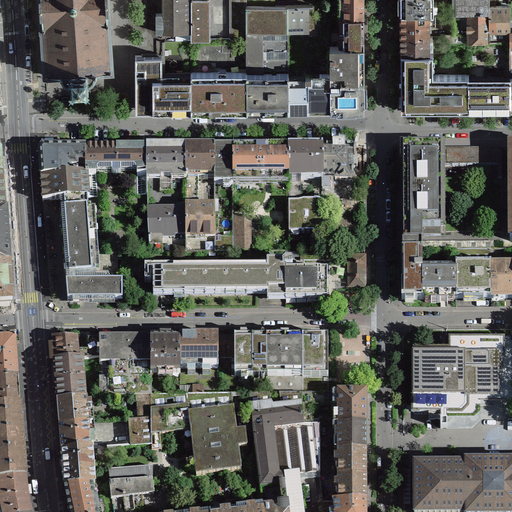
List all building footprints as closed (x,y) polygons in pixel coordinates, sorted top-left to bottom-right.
[(42,23),(42,26),(43,26),(43,38),(44,41),(45,53),(44,53),(45,56),(46,68),(45,68),(46,72),(50,72),(50,71),(62,71),(62,72),(63,72),(63,73),(63,74),(64,75),(64,76),(65,76),(65,77),(66,77),(67,78),(68,78),(69,78),(69,79),(70,79),(71,79),(72,79),(72,80),(71,80),(71,83),(79,82),(87,82),(87,80),(87,78),(88,78),(89,78),(89,77),(90,77),(91,77),(91,76),(92,76),(92,75),(93,75),(93,74),(94,74),(94,73),(94,72),(95,71),(95,70),(95,69),(95,68),(107,68),(111,68),(111,64),(110,51),(110,49),(109,36),(109,34),(108,21),(108,19),(107,6),(107,4),(106,0),(40,0),(41,8),(41,11),(42,23)] [(164,31),(191,31),(191,3),(191,0),(163,0),(163,13),(156,13),(156,28),(156,31),(164,31)] [(191,31),(191,39),(208,39),(207,0),(191,0),(191,3),(191,31)] [(246,5),(246,0),(231,0),(232,39),(246,39),(246,5)] [(344,0),(344,17),(363,17),(363,11),(363,9),(363,0),(344,0)] [(401,0),(401,9),(401,12),(433,12),(433,0),(401,0)] [(452,0),(452,12),(489,12),(489,2),(489,0),(488,0),(452,0)] [(510,41),(510,31),(510,6),(510,5),(495,5),(495,1),(489,2),(489,12),(489,33),(489,41),(497,41),(510,41)] [(275,5),(246,5),(246,39),(247,71),(247,109),(248,109),(248,105),(256,105),(256,109),(257,109),(278,108),(278,109),(279,109),(279,105),(283,105),(287,105),(287,109),(288,109),(288,84),(288,80),(288,32),(288,24),(288,5),(275,5)] [(288,24),(288,32),(307,32),(307,28),(314,28),(314,5),(313,5),(312,5),(308,5),(302,5),(288,5),(288,24)] [(401,12),(401,36),(429,36),(429,35),(429,28),(435,28),(435,13),(435,12),(433,12),(401,12)] [(489,41),(489,33),(489,12),(452,12),(451,12),(452,34),(445,34),(445,36),(446,36),(446,41),(459,41),(468,41),(479,41),(484,41),(489,41)] [(339,45),(339,46),(364,46),(364,45),(363,45),(363,38),(364,38),(364,37),(364,25),(363,25),(363,17),(344,17),(341,17),(339,17),(339,18),(339,28),(344,28),(344,36),(339,36),(339,42),(339,45)] [(401,36),(401,53),(429,53),(429,36),(401,36)] [(330,46),(330,71),(345,71),(345,79),(364,79),(364,69),(364,46),(339,46),(334,46),(330,46)] [(154,72),(162,72),(162,55),(159,55),(159,53),(142,53),(142,55),(135,55),(135,81),(135,110),(139,110),(145,110),(154,110),(154,72)] [(401,53),(401,77),(401,109),(437,109),(437,108),(437,75),(437,74),(433,74),(433,53),(429,53),(401,53)] [(191,72),(191,80),(192,110),(193,110),(193,106),(200,106),(200,110),(216,110),(216,106),(219,106),(223,106),(223,110),(239,110),(239,106),(246,106),(246,110),(247,110),(247,109),(247,71),(191,72)] [(345,71),(330,71),(331,82),(331,109),(338,109),(364,109),(364,103),(364,79),(345,79),(345,71)] [(165,72),(162,72),(154,72),(154,110),(159,110),(164,110),(192,110),(191,80),(191,72),(165,72)] [(437,108),(437,109),(468,109),(468,108),(468,81),(468,74),(437,74),(437,75),(437,108)] [(469,75),(469,74),(468,74),(468,81),(468,108),(509,108),(510,108),(510,76),(510,75),(469,75)] [(308,84),(308,82),(308,79),(298,79),(298,80),(298,84),(288,84),(288,109),(295,109),(309,109),(308,84)] [(308,82),(308,84),(309,109),(317,109),(331,109),(331,82),(330,82),(309,82),(308,82)] [(289,180),(289,182),(289,203),(296,203),(300,203),(300,178),(321,178),(322,178),(322,146),(294,147),(289,147),(289,174),(289,175),(289,180)] [(322,178),(322,188),(324,188),(330,188),(330,177),(335,177),(335,179),(339,179),(348,179),(352,179),(352,170),(352,165),(351,165),(351,159),(355,159),(355,146),(344,146),(335,146),(322,146),(322,178)] [(490,250),(490,252),(491,252),(494,252),(494,241),(422,242),(422,236),(441,235),(441,178),(441,166),(441,148),(441,146),(403,146),(403,205),(404,251),(422,251),(456,251),(473,250),(490,250)] [(147,195),(147,180),(147,176),(147,147),(146,147),(146,148),(131,148),(104,148),(100,148),(86,148),(86,173),(87,173),(87,175),(88,198),(98,197),(96,174),(96,169),(99,166),(112,166),(112,172),(113,174),(116,175),(119,174),(121,172),(121,166),(132,166),(134,166),(135,167),(137,169),(137,172),(137,176),(137,195),(147,195)] [(186,176),(186,147),(167,147),(158,147),(157,147),(147,147),(147,176),(152,176),(160,176),(160,191),(172,191),(172,176),(178,176),(186,176)] [(208,175),(214,175),(214,147),(190,147),(186,147),(186,176),(188,176),(198,175),(198,179),(208,179),(208,175)] [(214,185),(233,184),(233,182),(233,174),(232,147),(221,147),(214,147),(214,175),(214,179),(214,185)] [(288,182),(289,182),(289,180),(289,175),(289,174),(289,147),(268,147),(260,147),(232,147),(233,174),(233,182),(233,184),(233,182),(254,182),(265,182),(288,182)] [(86,173),(86,148),(61,148),(43,148),(42,148),(39,152),(39,153),(40,161),(41,177),(63,175),(63,174),(86,173)] [(499,157),(499,148),(445,148),(441,148),(441,166),(445,166),(498,165),(498,178),(501,178),(502,178),(502,157),(499,157)] [(42,201),(46,201),(50,200),(60,200),(64,200),(65,202),(69,282),(66,282),(67,302),(71,302),(73,302),(94,301),(122,299),(121,281),(106,282),(105,273),(103,273),(102,263),(94,263),(91,210),(91,207),(88,208),(88,198),(87,198),(88,198),(87,175),(87,173),(86,173),(63,174),(63,175),(41,177),(42,193),(42,195),(42,201)] [(186,209),(186,234),(186,237),(195,237),(205,237),(215,237),(215,236),(214,206),(206,206),(198,206),(198,179),(198,175),(188,176),(186,176),(186,180),(186,206),(186,209)] [(290,233),(322,233),(322,203),(300,203),(296,203),(289,203),(289,228),(289,233),(290,233)] [(162,252),(162,234),(186,234),(186,209),(179,209),(163,209),(148,210),(148,220),(149,228),(150,240),(150,243),(150,252),(162,252)] [(0,263),(9,263),(9,262),(10,262),(7,221),(6,210),(0,210),(0,263)] [(215,252),(233,252),(233,238),(233,237),(221,237),(221,236),(218,236),(215,236),(215,237),(215,252)] [(490,250),(473,250),(456,251),(456,269),(456,299),(464,299),(483,299),(491,299),(491,269),(490,252),(490,250)] [(300,260),(327,260),(327,251),(322,251),(300,251),(300,252),(300,258),(300,260)] [(340,260),(340,251),(327,251),(327,260),(340,260)] [(422,269),(422,251),(404,251),(402,251),(402,277),(402,282),(401,282),(401,300),(402,300),(405,299),(414,299),(421,299),(422,299),(422,269)] [(349,286),(365,286),(365,281),(365,256),(349,256),(349,286)] [(250,296),(258,296),(267,295),(267,300),(316,300),(327,300),(327,298),(327,295),(327,294),(327,276),(327,275),(327,271),(286,271),(286,269),(291,269),(292,269),(292,268),(293,268),(293,264),(292,264),(292,263),(291,263),(291,262),(286,262),(286,263),(285,263),(285,262),(284,261),(284,262),(283,262),(282,262),(269,262),(269,263),(268,263),(267,263),(267,264),(267,267),(153,267),(153,268),(153,296),(161,296),(174,296),(185,296),(250,296)] [(9,263),(0,263),(0,302),(10,301),(12,301),(12,299),(10,270),(10,264),(10,263),(9,264),(9,263)] [(511,266),(496,267),(496,269),(491,269),(491,299),(511,298),(511,266)] [(456,299),(456,269),(423,269),(422,269),(422,299),(431,299),(431,303),(448,303),(448,299),(456,299)] [(160,335),(160,338),(156,338),(151,338),(151,373),(161,373),(161,372),(170,372),(170,373),(180,373),(180,368),(180,338),(170,338),(170,335),(160,335)] [(241,338),(236,338),(235,338),(235,358),(235,376),(237,376),(241,376),(247,376),(252,376),(252,338),(246,338),(246,335),(243,335),(241,335),(241,338)] [(274,337),(267,337),(267,376),(267,393),(267,394),(300,393),(303,393),(303,377),(303,337),(289,337),(289,335),(281,335),(281,337),(276,337),(274,337)] [(328,393),(328,392),(328,382),(328,377),(328,337),(319,337),(319,336),(311,336),(311,337),(308,337),(303,337),(303,377),(303,393),(328,393)] [(510,350),(510,346),(511,346),(511,345),(511,336),(446,337),(446,345),(443,345),(443,348),(413,348),(413,362),(412,362),(412,363),(413,363),(413,367),(412,367),(412,368),(413,368),(413,373),(412,373),(412,374),(413,374),(413,378),(413,379),(413,384),(413,385),(413,389),(413,390),(413,395),(413,396),(413,400),(413,401),(413,406),(413,407),(413,412),(456,412),(459,408),(459,403),(466,403),(467,406),(480,406),(480,401),(508,401),(508,400),(511,400),(511,395),(511,394),(511,390),(511,389),(511,384),(511,383),(511,379),(511,378),(511,373),(511,372),(511,368),(511,367),(511,362),(511,361),(511,357),(511,356),(510,351),(511,351),(511,350),(510,350)] [(100,337),(100,338),(100,358),(100,378),(100,399),(136,396),(137,396),(151,396),(151,373),(151,338),(150,338),(150,337),(149,337),(149,338),(141,338),(141,337),(140,337),(140,338),(131,338),(130,337),(130,338),(121,338),(121,337),(120,337),(120,338),(111,338),(111,337),(110,337),(110,338),(101,338),(101,337),(100,337)] [(210,368),(218,368),(218,358),(218,338),(218,337),(209,337),(209,338),(202,338),(195,338),(190,338),(188,338),(188,337),(180,337),(180,338),(180,368),(187,368),(195,368),(202,368),(210,368)] [(267,376),(267,337),(255,338),(252,338),(252,376),(267,376)] [(0,378),(18,377),(18,370),(17,363),(17,355),(16,341),(15,338),(13,339),(0,339),(0,378)] [(55,361),(82,359),(100,358),(100,338),(87,338),(88,347),(87,348),(78,348),(77,338),(64,338),(53,338),(54,348),(54,352),(55,361)] [(235,358),(235,338),(222,338),(218,338),(218,358),(234,358),(235,358)] [(82,359),(55,361),(56,376),(58,402),(82,400),(85,400),(85,399),(82,360),(82,359)] [(19,386),(18,377),(0,378),(0,405),(20,404),(20,395),(19,391),(19,386)] [(194,386),(193,386),(193,395),(204,395),(204,386),(194,386)] [(338,403),(338,412),(338,425),(366,425),(366,416),(366,392),(364,392),(339,393),(339,392),(338,392),(338,393),(328,393),(303,393),(300,393),(303,425),(316,425),(316,424),(316,413),(311,413),(311,405),(323,405),(323,404),(328,404),(328,403),(338,403)] [(263,506),(263,511),(303,511),(300,480),(299,475),(319,472),(320,472),(320,450),(319,425),(316,425),(303,425),(300,393),(267,394),(252,394),(249,394),(253,426),(255,444),(258,468),(260,481),(261,492),(263,506)] [(233,409),(232,394),(218,395),(204,395),(193,395),(186,395),(186,396),(190,430),(191,437),(196,476),(216,473),(241,470),(238,447),(247,446),(245,431),(236,432),(233,409)] [(151,434),(160,434),(168,432),(190,430),(186,396),(186,395),(180,395),(160,396),(151,396),(151,419),(151,434)] [(151,419),(151,396),(137,396),(137,397),(138,420),(151,419)] [(58,402),(58,408),(60,426),(89,424),(88,414),(91,414),(91,403),(87,403),(87,400),(85,400),(82,400),(58,402)] [(0,441),(23,440),(20,404),(0,405),(0,441)] [(131,446),(152,444),(151,434),(151,419),(138,420),(129,421),(129,422),(126,422),(128,446),(131,446)] [(420,420),(420,435),(438,435),(438,420),(420,420)] [(89,424),(60,426),(60,435),(62,451),(90,449),(91,449),(90,448),(90,445),(94,445),(93,434),(89,435),(89,424)] [(335,440),(338,440),(338,450),(366,450),(366,443),(366,425),(338,425),(338,430),(335,430),(335,440)] [(0,478),(26,476),(23,440),(0,441),(0,478)] [(90,449),(62,451),(62,459),(63,459),(63,460),(64,478),(64,486),(92,484),(95,484),(92,449),(91,449),(90,449)] [(338,476),(366,476),(366,470),(366,450),(338,450),(338,455),(335,455),(335,466),(338,466),(338,476)] [(511,511),(511,462),(505,463),(483,463),(466,463),(466,465),(415,465),(415,488),(415,495),(415,511),(511,511)] [(109,470),(110,483),(131,481),(152,480),(153,467),(109,470)] [(31,511),(28,495),(26,476),(0,478),(0,508),(1,508),(1,511),(31,511)] [(366,501),(366,494),(366,476),(338,476),(338,481),(335,481),(335,491),(338,491),(338,500),(338,501),(366,501)] [(152,480),(131,481),(134,511),(143,511),(141,495),(153,493),(152,480)] [(134,511),(131,481),(110,483),(112,498),(124,497),(125,511),(134,511)] [(92,484),(64,486),(65,490),(66,494),(65,494),(67,503),(68,503),(69,511),(94,505),(98,504),(96,497),(95,497),(92,484)] [(365,511),(366,501),(338,501),(333,501),(334,510),(330,511),(329,511),(365,511)]
